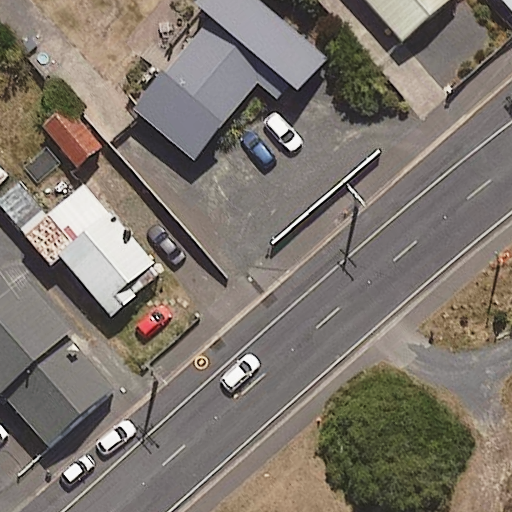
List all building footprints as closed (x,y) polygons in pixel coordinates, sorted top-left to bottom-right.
[(291,113),(328,67),(246,0),(212,0),(192,25),(202,33),(131,121),(194,172),(261,89),(291,113)] [(359,0),(404,50),(459,2),(457,0),(359,0)] [(511,0),(494,0),(511,18),(511,0)] [(72,182),(103,156),(69,114),(38,139),(72,182)] [(83,193),(48,224),(17,190),(0,205),(0,213),(53,272),(60,265),(109,319),(158,275),(83,193)] [(27,278),(0,300),(0,408),(40,454),(119,385),(27,278)]
